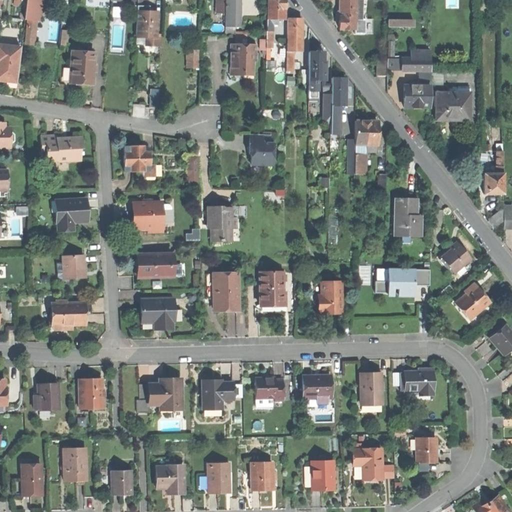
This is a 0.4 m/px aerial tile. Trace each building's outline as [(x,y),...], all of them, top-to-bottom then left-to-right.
[(137,0),(137,11),(149,12),(149,5),(143,5),(143,0),(137,0)] [(236,27),(236,0),(225,0),(225,26),(236,27)] [(271,22),(277,22),(277,19),(284,19),(283,0),(265,0),(266,22),(271,22)] [(347,29),(356,29),(356,19),(356,5),(356,0),(339,0),(339,29),(347,29)] [(40,20),(42,3),(27,1),(25,19),(40,20)] [(149,12),(137,11),(136,36),(146,37),(156,37),(156,33),(157,12),(152,12),(149,12)] [(414,20),(388,20),(388,26),(408,26),(408,35),(414,35),(414,20)] [(293,21),(287,21),(287,51),(301,51),(301,21),(293,21)] [(236,33),(236,43),(246,43),(246,33),(236,33)] [(156,46),(156,37),(146,37),(145,45),(156,46)] [(236,43),(230,43),(230,51),(232,51),(232,59),(230,59),(230,71),(235,71),(243,71),(243,69),(254,69),(254,61),(257,61),(257,52),(256,52),(256,43),(246,43),(236,43)] [(22,47),(0,44),(0,79),(1,80),(7,80),(7,76),(18,77),(22,47)] [(186,49),(187,66),(200,66),(199,48),(186,49)] [(80,83),(91,84),(93,52),(71,50),(69,83),(80,83)] [(412,50),(412,59),(431,59),(431,51),(412,50)] [(315,52),(308,52),(308,80),(317,80),(324,80),(325,64),(323,64),(323,52),(315,52)] [(419,71),(424,71),(431,71),(431,59),(412,59),(402,59),(402,71),(419,71)] [(386,61),(377,61),(377,75),(386,75),(386,61)] [(409,82),(404,86),(424,86),(424,71),(419,71),(419,79),(416,82),(409,82)] [(337,78),(330,78),(330,86),(330,94),(330,106),(340,106),(345,106),(345,101),(345,97),(345,89),(345,83),(345,79),(337,78)] [(317,98),(317,80),(308,80),(308,98),(317,98)] [(416,108),(428,108),(429,86),(424,86),(404,86),(404,107),(416,108)] [(151,107),(159,107),(160,89),(151,88),(151,107)] [(452,120),(470,120),(470,92),(435,92),(435,120),(452,120)] [(339,134),(340,106),(330,106),(330,115),(329,134),(339,134)] [(0,121),(0,146),(7,146),(7,143),(8,143),(8,142),(11,140),(11,134),(8,130),(6,130),(6,127),(2,127),(2,122),(0,121)] [(365,121),(354,121),(354,139),(354,145),(364,145),(366,145),(374,145),(376,145),(376,121),(365,121)] [(54,133),(38,134),(39,153),(44,153),(44,159),(56,159),(57,160),(79,159),(78,147),(81,146),(80,134),(64,135),(65,138),(61,139),(60,133),(54,133)] [(250,163),(261,163),(261,165),(263,165),(273,165),(273,142),(263,142),(263,133),(249,133),(248,144),(248,150),(250,150),(250,154),(250,163)] [(142,144),(123,144),(123,157),(123,170),(143,170),(143,176),(154,175),(154,164),(149,164),(149,151),(146,151),(142,148),(142,144)] [(364,154),(364,145),(354,145),(354,154),(364,154)] [(364,174),(364,154),(354,154),(354,174),(364,174)] [(186,156),(187,183),(197,183),(197,156),(186,156)] [(260,173),(261,165),(261,163),(250,163),(250,172),(260,173)] [(493,194),(503,194),(503,174),(495,174),(484,174),(484,194),(493,194)] [(85,198),(57,198),(57,210),(53,211),(54,222),(56,222),(56,230),(67,230),(67,221),(72,221),(85,220),(85,209),(85,198)] [(406,199),(395,199),(395,232),(409,232),(409,236),(420,237),(420,221),(415,221),(416,199),(406,199)] [(161,202),(132,203),(133,214),(133,229),(147,229),(161,228),(161,221),(161,205),(161,202)] [(213,204),(206,205),(206,218),(211,218),(211,227),(211,240),(228,240),(228,227),(234,227),(234,216),(229,216),(229,206),(221,206),(221,205),(213,204)] [(167,205),(161,205),(161,221),(170,221),(170,207),(167,205)] [(493,229),(504,221),(503,212),(503,208),(488,222),(493,229)] [(504,230),(511,230),(511,211),(503,212),(504,221),(504,230)] [(199,238),(199,230),(185,230),(186,239),(199,238)] [(442,254),(454,270),(470,257),(463,249),(458,242),(442,254)] [(138,270),(138,277),(169,277),(168,266),(170,266),(170,254),(141,255),(141,264),(138,264),(138,270)] [(452,272),(454,270),(442,254),(439,256),(452,272)] [(83,255),(62,256),(62,263),(63,270),(68,270),(68,279),(84,278),(84,265),(83,255)] [(172,263),(174,276),(182,275),(180,262),(172,263)] [(373,283),(373,262),(361,263),(362,284),(373,283)] [(59,279),(68,279),(68,270),(63,270),(62,263),(56,263),(57,277),(59,279)] [(429,270),(388,269),(387,281),(375,281),(375,293),(393,293),(393,288),(398,288),(397,293),(404,293),(404,288),(414,289),(414,285),(429,286),(429,270)] [(237,271),(213,272),(213,296),(214,309),(225,309),(238,309),(237,271)] [(259,272),(259,305),(268,304),(277,304),(277,293),(283,293),(283,272),(259,272)] [(341,282),(321,282),(321,296),(321,300),(318,300),(318,312),(321,312),(321,313),(330,313),(338,313),(338,302),(341,302),(341,282)] [(464,289),(466,292),(467,294),(476,286),(473,282),(464,289)] [(457,299),(470,315),(488,301),(482,293),(476,286),(467,294),(466,292),(457,299)] [(173,297),(140,298),(141,323),(153,323),(163,322),(163,328),(173,328),(173,321),(173,309),(173,297)] [(468,317),(470,315),(457,299),(454,301),(468,317)] [(81,303),(51,304),(52,325),(53,325),(72,325),(81,324),(81,314),(81,303)] [(498,347),(503,353),(511,345),(511,332),(505,323),(490,335),(496,343),(495,344),(496,346),(497,348),(498,347)] [(415,371),(403,372),(403,390),(418,390),(419,393),(432,392),(432,371),(415,371)] [(368,373),(359,373),(360,404),(381,404),(380,373),(368,373)] [(314,375),(301,376),(302,398),(315,398),(327,398),(330,397),(330,375),(314,375)] [(89,379),(78,379),(79,409),(102,408),(101,378),(89,379)] [(266,378),(255,378),(255,398),(274,398),(275,401),(283,400),(282,380),(274,380),(274,378),(268,378),(266,378)] [(159,384),(148,384),(149,405),(159,405),(159,409),(181,409),(181,379),(170,379),(170,381),(164,381),(159,381),(159,384)] [(216,381),(202,381),(202,409),(222,409),(221,400),(233,400),(233,398),(232,384),(232,382),(221,382),(221,381),(216,381)] [(38,411),(58,410),(57,383),(47,383),(37,384),(37,395),(33,395),(34,410),(38,410),(38,411)] [(149,413),(149,405),(148,384),(138,384),(139,400),(136,400),(136,413),(149,413)] [(242,384),(232,384),(233,398),(242,398),(242,384)] [(273,407),(273,399),(255,400),(255,408),(273,407)] [(435,436),(415,436),(415,461),(425,461),(435,461),(435,448),(435,436)] [(73,481),(85,481),(85,447),(63,448),(64,481),(73,481)] [(381,449),(352,449),(353,460),(364,460),(364,465),(362,465),(362,479),(382,479),(381,449)] [(382,482),(382,479),(362,479),(362,465),(364,465),(364,460),(353,460),(353,483),(366,483),(382,482)] [(321,489),(333,488),(332,461),(310,462),(311,489),(321,489)] [(426,469),(425,461),(415,461),(415,469),(426,469)] [(31,496),(41,496),(40,463),(22,464),(22,496),(31,496)] [(207,463),(207,493),(218,493),(229,493),(228,463),(207,463)] [(249,463),(250,490),(260,490),(272,489),(272,463),(249,463)] [(166,466),(155,467),(156,488),(166,488),(166,494),(177,493),(184,493),(183,465),(166,465),(166,466)] [(122,493),(131,493),(130,471),(110,472),(111,494),(116,494),(122,494),(122,493)] [(470,504),(475,511),(509,511),(497,494),(486,502),(482,496),(476,500),(470,504)]
